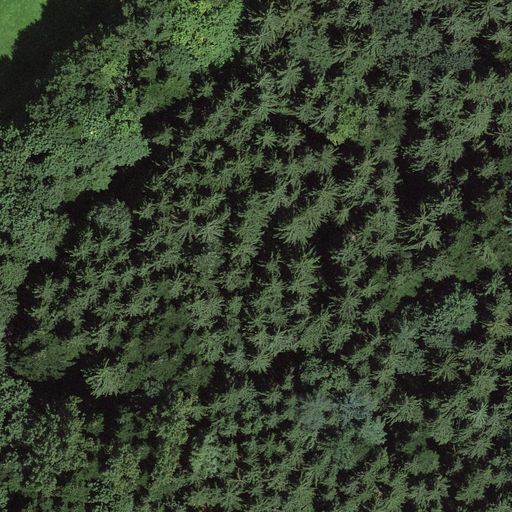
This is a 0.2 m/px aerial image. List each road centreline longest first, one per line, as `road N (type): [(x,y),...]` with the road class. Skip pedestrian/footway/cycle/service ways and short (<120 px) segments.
road 1 (track): [(0,368),(50,386),(266,367),(511,264)]
road 2 (track): [(262,0),(0,305)]
road 3 (track): [(130,0),(0,121)]
